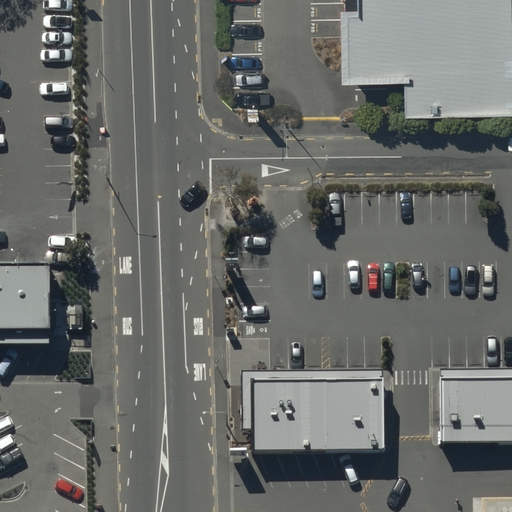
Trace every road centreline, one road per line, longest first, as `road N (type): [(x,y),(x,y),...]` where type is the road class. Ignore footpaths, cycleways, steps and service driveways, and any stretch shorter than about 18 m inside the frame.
road 1 (residential): [(511,154),(157,160)]
road 2 (secondary): [(157,160),(168,511)]
road 3 (secondary): [(153,0),(157,160)]
